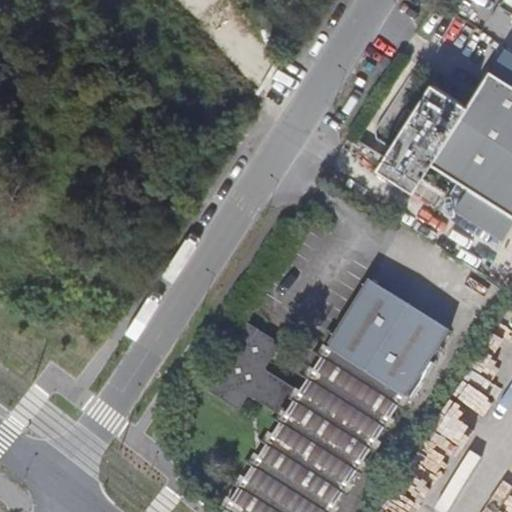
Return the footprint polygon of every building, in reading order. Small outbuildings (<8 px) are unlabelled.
[(458,11),(463,3),(458,0),(446,0),(445,3),(458,11)] [(511,12),(511,0),(503,0),(500,5),(511,12)] [(432,83),(378,168),(438,204),(445,190),(425,176),(432,165),(511,215),(511,83),(490,70),(468,104),(432,83)] [(323,168),(329,173),(335,164),(328,160),(323,168)] [(340,167),(335,164),(329,173),(335,176),(340,167)] [(412,394),(450,330),(370,278),(329,344),(330,345),(301,391),(266,369),(282,343),(245,321),(204,388),(237,409),(242,408),(249,396),(284,418),(226,510),(228,511),(331,511),(407,391),(412,394)]
